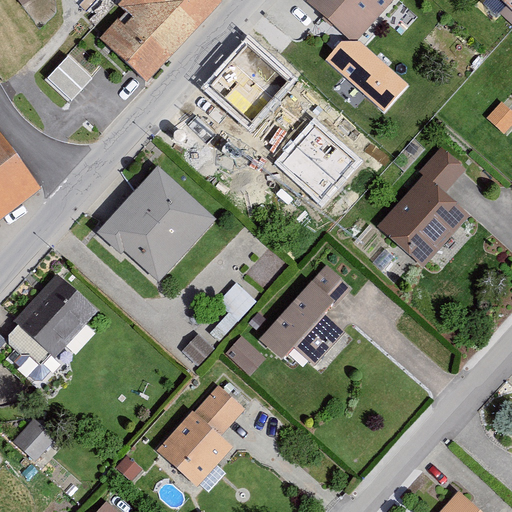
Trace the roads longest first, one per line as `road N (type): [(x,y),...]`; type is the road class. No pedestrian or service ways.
road 1 (tertiary): [(244,0),(82,187)]
road 2 (residential): [(511,343),(358,511)]
road 3 (tertiary): [(82,187),(0,277)]
